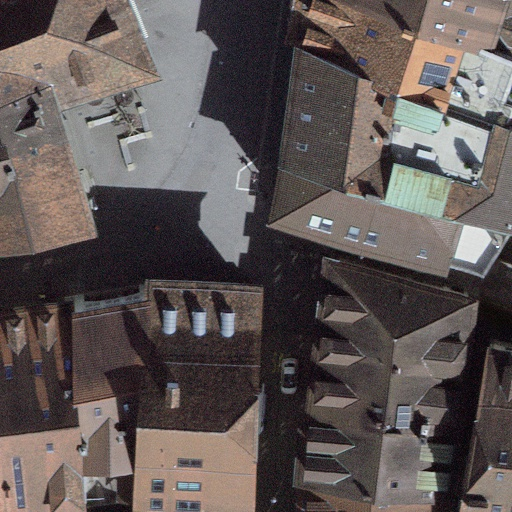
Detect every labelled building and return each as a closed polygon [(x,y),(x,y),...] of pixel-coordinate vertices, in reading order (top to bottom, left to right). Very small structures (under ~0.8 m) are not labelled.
[(44,75),(131,47),(111,0),(0,0),(0,85),(43,72),(44,75)] [(309,0),(304,32),(395,62),(511,105),(511,33),(423,0),(309,0)] [(511,0),(423,0),(511,33),(511,0)] [(304,32),(288,140),(511,203),(511,105),(395,62),(304,32)] [(77,213),(97,207),(94,196),(83,199),(44,75),(43,72),(0,85),(0,223),(25,220),(26,224),(36,222),(35,218),(76,210),(77,213)] [(276,190),(273,199),(282,202),(283,199),(482,259),(511,207),(511,203),(288,140),(286,140),(285,146),(288,146),(279,191),(276,190)] [(454,411),(468,290),(336,251),(336,250),(330,248),(329,256),(331,256),(314,394),(454,411)] [(148,283),(140,492),(80,494),(56,495),(58,511),(159,511),(159,506),(176,506),(176,492),(230,494),(230,497),(242,497),(243,485),(241,485),(247,329),(252,329),(254,284),(235,284),(235,289),(189,288),(189,283),(182,283),(182,288),(154,287),(155,283),(148,283)] [(75,295),(80,494),(140,492),(148,283),(140,284),(140,289),(85,297),(84,294),(75,295)] [(0,370),(27,511),(58,511),(56,495),(80,494),(75,295),(65,297),(65,300),(0,309),(0,370)] [(459,511),(511,511),(511,340),(491,334),(459,511)] [(0,511),(27,511),(0,370),(0,511)] [(439,481),(445,482),(454,411),(314,394),(308,462),(439,478),(439,481)] [(308,462),(304,511),(438,511),(445,482),(439,481),(439,478),(308,462)]
